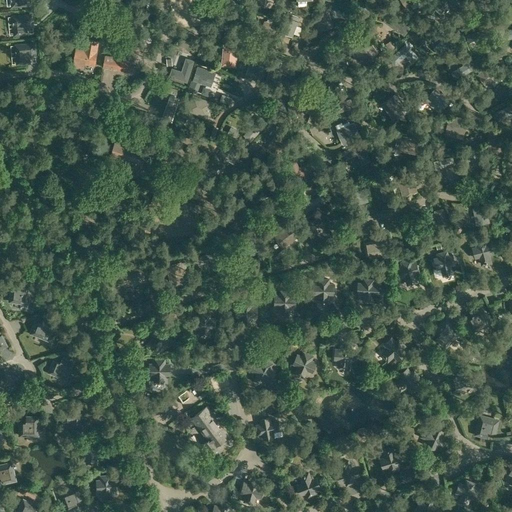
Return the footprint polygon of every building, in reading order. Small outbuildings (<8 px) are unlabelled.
[(293,10),(295,0),(291,0),(286,0),(286,9),(293,10)] [(455,10),(460,3),(456,0),(440,0),(434,8),(440,13),(448,4),(455,10)] [(114,3),(112,12),(127,15),(129,6),(114,3)] [(326,6),(316,9),(321,29),(331,26),(326,6)] [(293,37),(300,17),(285,11),(277,31),(293,37)] [(410,27),(389,12),(384,20),(404,36),(410,27)] [(14,17),(15,35),(27,34),(27,26),(33,26),(32,15),(14,17)] [(500,42),(511,37),(511,28),(504,32),(500,22),(493,25),(500,42)] [(442,40),(435,47),(441,53),(454,39),(442,27),(436,33),(442,40)] [(484,47),(491,44),(486,29),(466,35),(469,42),(481,38),(484,47)] [(363,39),(352,49),(364,63),(376,52),(368,43),(368,44),(363,39)] [(95,65),(95,64),(97,51),(96,51),(97,42),(86,40),(85,50),(76,49),(73,65),(83,67),(85,63),(95,65)] [(141,45),(133,43),(131,51),(139,53),(141,45)] [(16,46),(18,64),(30,63),(29,55),(35,55),(34,44),(16,46)] [(234,67),(236,45),(223,44),(221,65),(234,67)] [(406,44),(390,59),(395,65),(405,55),(413,63),(419,57),(406,44)] [(464,60),(456,67),(462,73),(475,59),(463,47),(457,53),(464,60)] [(103,67),(131,72),(133,59),(106,54),(103,67)] [(186,82),(193,61),(185,58),(181,72),(171,68),(168,76),(186,82)] [(273,59),(265,84),(274,86),(282,62),(273,59)] [(257,85),(264,68),(249,62),(243,79),(257,85)] [(486,86),(502,74),(493,62),(477,75),(486,86)] [(209,87),(214,73),(197,66),(192,80),(209,87)] [(326,84),(319,87),(321,95),(329,92),(326,84)] [(310,90),(302,94),(312,114),(320,110),(310,90)] [(440,113),(449,101),(434,90),(425,102),(440,113)] [(393,120),(405,112),(394,95),(381,103),(393,120)] [(166,105),(162,119),(171,122),(179,98),(170,96),(167,105),(166,105)] [(207,113),(210,103),(191,96),(186,110),(201,116),(205,118),(206,117),(207,114),(207,113)] [(352,98),(325,107),(329,116),(355,106),(352,98)] [(511,103),(492,115),(497,123),(511,114),(511,103)] [(351,110),(343,112),(346,120),(354,117),(351,110)] [(413,114),(408,116),(412,127),(418,125),(413,114)] [(454,119),(448,117),(445,132),(463,135),(467,119),(454,116),(454,119)] [(262,117),(245,136),(251,142),(268,123),(262,117)] [(343,144),(359,137),(353,123),(336,130),(343,144)] [(215,139),(218,127),(213,126),(210,138),(215,139)] [(289,141),(276,133),(267,148),(281,155),(289,141)] [(419,139),(398,134),(394,149),(415,154),(419,139)] [(152,150),(147,148),(148,147),(116,137),(109,158),(123,162),(122,164),(133,167),(132,173),(130,178),(137,179),(138,175),(139,175),(144,159),(149,160),(152,150)] [(257,151),(260,146),(253,141),(248,149),(257,151)] [(168,165),(174,145),(164,142),(157,162),(168,165)] [(227,143),(219,154),(229,161),(236,150),(227,143)] [(362,164),(369,161),(361,143),(340,153),(344,160),(357,154),(362,164)] [(244,149),(240,155),(249,161),(253,154),(244,149)] [(479,167),(486,164),(481,149),(462,156),(464,163),(476,158),(479,167)] [(218,177),(228,163),(214,152),(204,167),(218,177)] [(452,157),(434,161),(436,169),(446,167),(449,179),(457,177),(452,157)] [(293,179),(312,171),(309,164),(298,168),(294,160),(287,163),(293,179)] [(402,196),(416,192),(409,173),(396,177),(402,196)] [(385,175),(377,178),(384,201),(392,198),(385,175)] [(162,208),(169,185),(158,181),(151,205),(162,208)] [(249,188),(256,203),(271,197),(265,181),(249,188)] [(365,187),(354,190),(357,199),(367,195),(365,187)] [(305,212),(325,203),(321,195),(308,201),(303,191),(296,195),(305,212)] [(511,218),(511,194),(507,196),(510,210),(500,212),(502,220),(511,218)] [(172,211),(200,218),(203,205),(176,198),(172,211)] [(231,230),(253,220),(245,201),(223,211),(231,230)] [(489,205),(475,208),(478,225),(492,223),(489,205)] [(442,210),(426,214),(432,236),(448,231),(442,210)] [(321,216),(304,224),(313,244),(321,240),(316,229),(325,224),(321,216)] [(414,222),(404,224),(409,246),(419,244),(414,222)] [(282,248),(298,236),(289,224),(273,236),(282,248)] [(247,259),(263,247),(254,235),(238,247),(247,259)] [(369,258),(391,254),(388,240),(367,244),(369,258)] [(476,247),(471,249),(474,259),(479,258),(481,266),(491,263),(489,255),(494,254),(491,243),(486,245),(485,240),(475,242),(476,247)] [(176,259),(174,250),(167,252),(169,260),(176,259)] [(439,258),(434,259),(437,270),(442,268),(444,276),(454,274),(451,266),(456,264),(454,254),(449,255),(447,250),(437,253),(439,258)] [(213,270),(220,268),(216,252),(197,257),(199,264),(211,261),(213,270)] [(144,270),(152,268),(150,257),(141,259),(144,270)] [(402,267),(397,268),(400,279),(405,278),(407,285),(417,283),(415,275),(420,273),(417,263),(412,264),(410,259),(401,262),(402,267)] [(170,285),(185,282),(181,262),(167,265),(170,285)] [(125,285),(146,280),(142,266),(121,272),(125,285)] [(361,280),(356,280),(356,291),(361,291),(361,299),(371,299),(371,291),(377,291),(377,280),(372,280),(372,275),(361,275),(361,280)] [(318,283),(313,283),(313,293),(318,293),(318,302),(328,302),(328,293),(333,293),(333,283),(328,283),(328,277),(318,277),(318,283)] [(10,288),(9,302),(29,304),(31,283),(19,282),(18,289),(10,288)] [(280,294),(274,294),(274,305),(280,305),(280,313),(290,313),(290,305),(295,305),(295,294),(290,294),(290,289),(280,289),(280,294)] [(242,306),(237,306),(237,316),(242,316),(242,325),(252,325),(252,316),(258,316),(258,306),(252,306),(252,300),(242,300),(242,306)] [(475,332),(492,322),(482,304),(472,311),(475,317),(469,321),(475,332)] [(199,317),(194,317),(194,328),(199,328),(199,336),(209,336),(209,328),(214,328),(214,317),(209,317),(209,312),(199,312),(199,317)] [(48,341),(56,322),(44,317),(42,323),(35,320),(29,333),(48,341)] [(445,347),(460,334),(447,319),(437,327),(442,333),(437,338),(445,347)] [(161,329),(158,325),(150,332),(153,336),(147,341),(154,349),(160,343),(164,347),(172,340),(168,336),(172,333),(165,325),(161,329)] [(0,349),(8,345),(2,334),(0,334),(0,349)] [(394,341),(391,337),(383,344),(386,348),(380,353),(387,361),(393,355),(396,359),(405,352),(401,348),(405,345),(398,337),(394,341)] [(339,349),(334,349),(333,359),(339,360),(338,368),(348,369),(349,361),(354,361),(355,350),(350,350),(350,345),(340,344),(339,349)] [(302,357),(297,355),(293,365),(298,367),(295,375),(304,378),(307,371),(312,373),(316,363),(311,361),(313,356),(304,352),(302,357)] [(66,380),(75,361),(63,356),(60,362),(53,359),(47,372),(66,380)] [(154,363),(149,363),(149,374),(154,374),(154,383),(164,383),(164,374),(169,375),(169,364),(164,364),(164,358),(154,358),(154,363)] [(260,365),(255,364),(252,374),(257,376),(254,383),(264,386),(266,378),(272,380),(274,369),(269,368),(271,363),(261,360),(260,365)] [(452,390),(472,385),(466,366),(454,369),(456,376),(449,378),(452,390)] [(421,378),(415,369),(411,371),(408,367),(397,374),(400,379),(394,382),(400,392),(407,387),(409,391),(420,385),(417,380),(421,378)] [(0,393),(12,397),(18,377),(6,373),(4,380),(0,378),(0,393)] [(71,430),(82,430),(82,422),(87,422),(87,409),(82,409),(82,405),(71,405),(71,409),(67,409),(67,422),(71,422),(71,430)] [(196,414),(213,437),(203,445),(212,457),(222,449),(218,444),(228,436),(211,413),(212,412),(208,405),(196,414)] [(500,419),(481,414),(476,434),(488,437),(490,430),(497,431),(500,419)] [(39,436),(39,415),(26,415),(26,422),(18,422),(19,436),(39,436)] [(262,434),(263,439),(273,437),(273,432),(281,430),(279,420),(271,422),(270,416),(259,418),(260,424),(255,425),(257,435),(262,434)] [(442,436),(444,431),(434,426),(432,431),(425,428),(420,437),(428,440),(426,445),(436,450),(438,445),(443,447),(447,438),(442,436)] [(86,465),(97,465),(97,456),(102,456),(101,443),(96,444),(96,439),(85,440),(85,444),(81,444),(81,457),(86,457),(86,465)] [(396,464),(401,462),(398,452),(393,454),(390,446),(380,449),(383,457),(378,458),(381,469),(386,467),(388,472),(397,469),(396,464)] [(353,477),(358,476),(354,465),(349,467),(347,459),(337,463),(340,470),(335,472),(338,482),(343,481),(345,486),(354,482),(353,477)] [(11,462),(0,465),(0,476),(2,476),(3,483),(15,480),(13,469),(11,462)] [(314,489),(318,487),(315,477),(310,479),(307,471),(297,475),(300,483),(295,484),(299,495),(304,493),(306,498),(315,494),(314,489)] [(97,492),(101,491),(102,499),(113,499),(113,490),(116,490),(116,478),(111,478),(111,474),(100,475),(100,479),(97,479),(97,492)] [(248,483),(243,481),(240,492),(245,493),(242,501),(252,504),(254,496),(259,497),(262,487),(257,485),(259,480),(249,478),(248,483)] [(465,484),(460,483),(457,493),(462,495),(459,502),(469,506),(471,498),(476,499),(480,489),(475,487),(476,482),(467,479),(465,484)] [(83,499),(78,485),(59,492),(66,511),(78,507),(76,502),(83,499)] [(425,499),(420,497),(416,507),(421,509),(419,511),(436,511),(439,504),(434,502),(436,498),(427,494),(425,499)] [(38,511),(42,506),(23,498),(16,511),(38,511)] [(220,505),(215,504),(212,511),(233,511),(234,509),(229,508),(231,503),(221,500),(220,505)]
